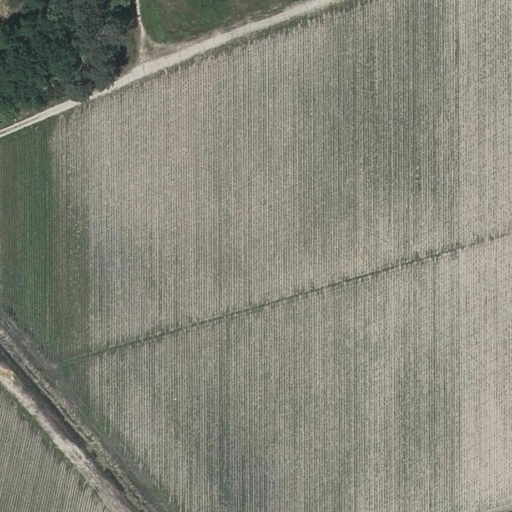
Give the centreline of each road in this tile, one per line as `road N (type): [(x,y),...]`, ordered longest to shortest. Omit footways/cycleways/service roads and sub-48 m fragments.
road 1 (track): [(353,0),(0,128)]
road 2 (track): [(0,371),(123,511)]
